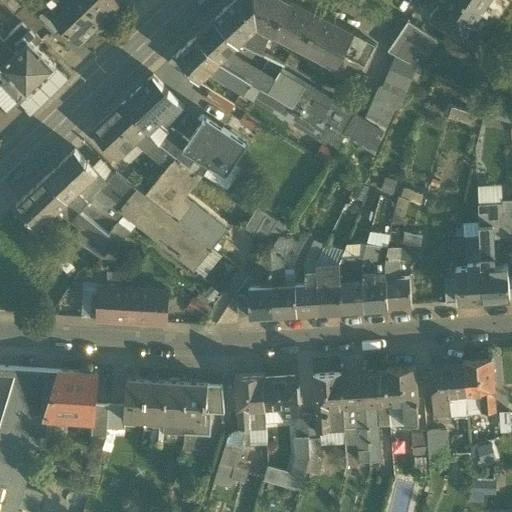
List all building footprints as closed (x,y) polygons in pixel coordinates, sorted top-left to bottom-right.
[(24,5),(19,0),(2,0),(15,13),(24,5)] [(65,25),(79,41),(95,25),(98,28),(107,20),(104,17),(120,2),(117,0),(52,0),(46,6),(47,7),(65,25)] [(238,0),(232,0),(216,16),(239,42),(240,40),(249,32),(258,23),(259,22),(238,0)] [(238,0),(259,22),(258,23),(263,28),(273,33),(289,0),(238,0)] [(289,0),(273,33),(334,65),(341,54),(353,33),(291,0),(289,0)] [(471,25),(483,8),(470,0),(440,0),(430,16),(449,29),(450,28),(453,31),(451,34),(451,38),(452,42),(453,42),(457,46),(462,48),(467,47),(471,43),(473,38),(472,33),(468,28),(470,25),(471,25)] [(470,0),(483,8),(488,0),(470,0)] [(38,15),(56,33),(65,25),(47,7),(38,15)] [(216,16),(197,34),(220,59),(230,50),(239,42),(216,16)] [(22,20),(4,38),(15,49),(21,44),(17,40),(30,27),(22,20)] [(394,54),(397,55),(409,62),(428,34),(408,21),(387,51),(394,54)] [(258,23),(249,32),(259,36),(263,28),(258,23)] [(29,36),(30,37),(35,32),(31,27),(30,27),(17,40),(21,44),(29,36)] [(41,38),(35,32),(30,37),(36,43),(41,38)] [(290,52),(259,36),(249,32),(240,40),(285,62),(290,52)] [(4,38),(0,33),(0,65),(3,63),(2,62),(15,49),(4,38)] [(341,54),(353,59),(365,39),(353,33),(341,54)] [(261,83),(220,59),(197,34),(179,51),(195,64),(203,69),(206,65),(254,94),(261,83)] [(55,64),(36,43),(30,37),(29,36),(21,44),(15,49),(2,62),(3,63),(28,90),(55,64)] [(377,45),(365,39),(353,59),(365,65),(377,45)] [(220,59),(261,83),(268,72),(230,50),(220,59)] [(167,62),(186,75),(195,64),(179,51),(167,62)] [(397,55),(392,67),(412,78),(417,66),(414,64),(409,62),(397,55)] [(28,90),(3,63),(0,65),(0,81),(2,83),(18,100),(28,90)] [(270,87),(342,133),(354,111),(280,67),(270,87)] [(392,67),(387,77),(407,89),(412,78),(392,67)] [(153,75),(124,103),(149,127),(157,120),(178,100),(153,75)] [(387,77),(383,88),(402,100),(407,89),(387,77)] [(383,88),(369,120),(386,127),(390,129),(402,100),(383,88)] [(211,90),(206,99),(227,112),(232,103),(211,90)] [(235,104),(245,111),(251,100),(241,94),(235,104)] [(220,124),(227,112),(206,99),(198,110),(220,124)] [(485,116),(497,119),(500,106),(488,100),(485,116)] [(135,141),(149,127),(124,103),(93,131),(118,157),(135,141)] [(445,113),(472,122),(475,112),(448,103),(445,113)] [(497,119),(511,122),(511,111),(500,106),(497,119)] [(375,153),(386,127),(369,120),(355,114),(344,134),(375,153)] [(157,141),(158,142),(169,130),(169,129),(157,120),(149,127),(157,141)] [(149,153),(158,142),(157,141),(149,127),(135,141),(149,153)] [(169,150),(180,159),(192,167),(199,157),(221,169),(228,158),(233,162),(245,143),(221,127),(214,137),(198,127),(189,141),(170,128),(169,129),(169,130),(158,142),(169,150)] [(149,153),(160,161),(169,150),(158,142),(149,153)] [(46,176),(68,199),(97,172),(75,148),(46,176)] [(180,159),(169,150),(160,161),(168,168),(171,170),(180,159)] [(168,168),(145,196),(211,246),(226,228),(175,188),(192,167),(180,159),(171,170),(168,168)] [(115,172),(131,185),(138,176),(124,163),(115,172)] [(80,209),(104,227),(120,207),(136,188),(131,185),(115,172),(106,180),(97,172),(68,199),(80,209)] [(38,227),(53,214),(59,208),(68,199),(46,176),(16,204),(38,227)] [(353,190),(364,195),(368,187),(357,181),(353,190)] [(194,267),(211,246),(145,196),(136,188),(120,207),(126,212),(194,267)] [(400,196),(420,203),(422,195),(403,188),(400,196)] [(479,221),(479,225),(493,224),(493,238),(499,238),(499,236),(511,236),(511,198),(502,199),(503,212),(498,212),(498,208),(497,208),(497,216),(479,217),(479,221)] [(68,199),(59,208),(63,212),(62,213),(71,220),(80,209),(68,199)] [(104,227),(110,231),(118,221),(126,212),(120,207),(104,227)] [(244,227),(264,240),(277,219),(257,207),(244,227)] [(56,218),(62,213),(63,212),(59,208),(53,214),(56,218)] [(478,210),(479,217),(497,216),(497,208),(478,210)] [(104,227),(80,209),(71,220),(81,227),(101,243),(110,231),(104,227)] [(285,225),(277,219),(264,240),(265,240),(272,244),(277,236),(285,225)] [(129,230),(118,221),(110,231),(121,240),(129,230)] [(466,236),(466,242),(480,241),(479,225),(479,221),(464,222),(465,236),(466,236)] [(494,254),(493,238),(493,224),(479,225),(480,241),(481,255),(494,254)] [(121,240),(110,231),(101,243),(81,227),(75,235),(102,256),(108,248),(112,251),(121,240)] [(390,230),(387,245),(402,246),(404,232),(390,230)] [(422,235),(404,232),(402,246),(400,258),(417,258),(418,258),(422,235)] [(271,260),(272,285),(285,284),(283,248),(291,237),(289,236),(277,236),(272,244),(270,247),(271,260)] [(458,301),(484,299),(481,265),(481,255),(480,241),(466,242),(467,261),(468,266),(455,267),(456,277),(458,301)] [(362,261),(363,272),(386,270),(385,260),(387,245),(366,243),(361,260),(362,261)] [(400,258),(402,246),(387,245),(385,260),(386,270),(386,278),(400,277),(399,263),(400,258)] [(495,264),(494,254),(481,255),(481,265),(495,264)] [(260,272),(261,286),(272,285),(271,260),(264,260),(260,271),(260,272)] [(340,262),(341,281),(363,279),(363,272),(362,261),(361,260),(340,262)] [(317,270),(318,282),(341,281),(340,262),(317,264),(317,270)] [(306,263),(306,271),(317,270),(317,264),(306,263)] [(507,264),(495,264),(481,265),(484,299),(510,298),(507,264)] [(444,278),(456,277),(455,267),(446,267),(444,278)] [(306,271),(306,283),(318,282),(317,270),(306,271)] [(386,278),(386,270),(363,272),(363,279),(365,307),(388,306),(386,278)] [(410,276),(400,277),(386,278),(388,306),(411,304),(410,276)] [(456,277),(444,278),(446,302),(458,301),(456,277)] [(365,307),(363,279),(341,281),(342,309),(365,307)] [(342,309),(341,281),(318,282),(319,310),(342,309)] [(319,310),(318,282),(306,283),(295,284),(296,312),(319,310)] [(274,313),(296,312),(295,284),(285,284),(272,285),(274,313)] [(274,313),(272,285),(261,286),(248,287),(249,295),(250,315),(274,313)] [(98,318),(165,322),(167,291),(100,286),(98,318)] [(192,294),(186,308),(204,316),(210,302),(192,294)] [(237,296),(238,316),(250,315),(249,295),(237,296)] [(464,361),(465,367),(467,397),(481,395),(493,395),(491,359),(464,361)] [(45,416),(60,369),(28,367),(0,454),(0,477),(24,485),(45,416)] [(430,369),(433,399),(451,398),(467,397),(465,367),(430,369)] [(390,404),(403,403),(417,403),(415,368),(387,370),(387,371),(390,404)] [(92,420),(93,420),(94,403),(96,372),(60,369),(45,416),(92,420)] [(378,405),(390,404),(387,371),(364,373),(366,406),(378,405)] [(329,409),(343,408),(341,375),(341,372),(313,374),(316,410),(329,409)] [(356,407),(366,406),(364,373),(341,375),(343,408),(356,407)] [(235,377),(237,412),(252,411),(265,410),(263,378),(263,375),(255,375),(235,377)] [(265,410),(281,408),(300,407),(298,375),(263,378),(265,410)] [(124,415),(145,417),(147,380),(127,379),(125,405),(124,415)] [(167,381),(147,380),(145,417),(164,418),(165,418),(167,381)] [(165,418),(185,419),(187,383),(167,381),(165,418)] [(207,384),(187,383),(185,419),(205,420),(206,412),(207,384)] [(212,412),(224,413),(222,385),(207,384),(206,412),(212,412)] [(495,412),(493,395),(481,395),(482,413),(495,412)] [(451,408),(451,398),(433,399),(433,409),(451,408)] [(107,436),(108,426),(109,404),(94,403),(93,420),(92,420),(91,435),(107,436)] [(391,426),(405,425),(403,403),(390,404),(391,426)] [(419,424),(417,403),(403,403),(405,425),(419,424)] [(125,405),(109,404),(108,426),(123,427),(124,415),(125,405)] [(378,405),(366,406),(368,428),(380,427),(378,405)] [(358,429),(368,428),(366,406),(356,407),(358,429)] [(301,417),(300,407),(281,408),(282,418),(294,417),(301,417)] [(265,410),(266,421),(282,420),(282,418),(281,408),(265,410)] [(330,430),(329,409),(316,410),(316,416),(318,431),(320,430),(330,430)] [(266,421),(265,410),(252,411),(253,431),(266,430),(266,421)] [(253,431),(252,411),(237,412),(239,429),(239,432),(246,431),(253,431)] [(499,412),(501,432),(511,431),(510,411),(499,412)] [(205,420),(185,419),(184,433),(210,434),(212,412),(206,412),(205,420)] [(294,417),(295,434),(309,433),(308,416),(301,417),(294,417)] [(308,416),(309,433),(321,432),(320,430),(318,431),(316,416),(308,416)] [(163,432),(184,433),(185,419),(165,418),(164,418),(163,432)] [(380,427),(368,428),(370,458),(382,457),(380,427)] [(360,459),(370,458),(368,428),(358,429),(360,459)] [(239,429),(230,429),(214,482),(228,486),(246,431),(239,432),(239,429)] [(413,431),(415,456),(429,455),(427,429),(413,431)] [(429,460),(448,458),(447,441),(441,441),(440,429),(427,429),(429,455),(429,460)] [(322,457),(321,432),(309,433),(311,455),(307,467),(319,471),(322,457)] [(311,455),(309,433),(295,434),(293,434),(294,456),(286,482),(301,487),(307,467),(311,455)] [(0,477),(0,511),(15,511),(18,504),(24,485),(0,477)] [(470,496),(495,494),(494,478),(469,479),(470,496)] [(18,504),(34,509),(40,490),(24,485),(18,504)]
